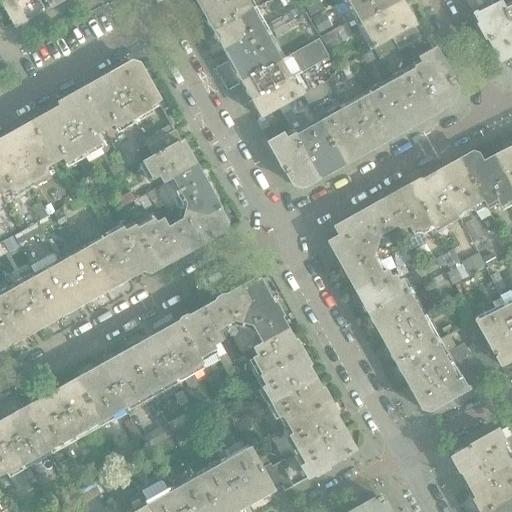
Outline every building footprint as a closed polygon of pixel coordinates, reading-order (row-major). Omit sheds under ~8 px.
[(26,22),(15,3),(20,0),(1,0),(0,1),(0,2),(14,28),(26,22)] [(37,0),(44,12),(65,0),(37,0)] [(250,11),(243,0),(193,0),(205,20),(205,24),(208,29),(211,31),(212,32),(250,11)] [(323,10),(317,0),(300,0),(310,17),(323,10)] [(406,16),(400,5),(397,0),(342,0),(359,31),(371,50),(391,39),(412,27),(411,25),(412,22),(409,16),(406,16)] [(511,8),(503,13),(499,4),(503,1),(502,0),(463,0),(496,58),(503,60),(511,55),(511,8)] [(303,14),(299,6),(289,12),(293,19),(303,14)] [(277,60),(250,11),(212,32),(212,33),(212,37),(215,42),(218,44),(234,72),(234,76),(237,81),(240,82),(241,84),(278,62),(277,60)] [(272,32),(284,25),(281,18),(268,25),(272,32)] [(336,37),(349,29),(345,24),(332,32),(336,37)] [(277,37),(288,31),(284,26),(274,32),(277,37)] [(410,42),(418,38),(412,27),(391,39),(399,51),(411,44),(410,42)] [(340,44),(353,36),(349,29),(336,37),(340,44)] [(429,44),(425,37),(423,36),(421,36),(418,38),(410,42),(411,44),(416,51),(429,44)] [(401,55),(399,51),(391,39),(371,50),(376,59),(377,59),(381,66),(386,63),(401,55)] [(376,59),(371,50),(361,56),(366,65),(376,59)] [(452,85),(434,53),(423,58),(425,61),(413,68),(414,70),(438,112),(442,109),(442,108),(449,104),(449,103),(452,101),(454,93),(452,90),(453,89),(451,86),(452,85)] [(250,100),(299,73),(289,56),(278,62),(241,84),(250,100)] [(158,105),(137,67),(130,65),(81,92),(104,133),(112,128),(114,132),(150,112),(149,110),(158,105)] [(438,112),(414,70),(366,97),(389,139),(438,112)] [(309,92),(308,89),(299,73),(250,100),(260,118),(272,112),(283,106),(309,92)] [(389,139),(366,97),(342,111),(338,105),(344,102),(338,90),(326,97),(336,114),(318,124),(342,166),(389,139)] [(82,156),(100,146),(95,138),(104,133),(81,92),(58,105),(61,110),(43,120),(39,120),(30,125),(52,166),(61,162),(64,167),(79,158),(83,173),(93,191),(100,187),(93,175),(100,170),(94,160),(87,163),(82,156)] [(342,166),(318,124),(294,138),(293,135),(283,118),(260,131),(262,135),(286,177),(287,177),(290,184),(291,183),(293,187),(300,188),(303,187),(342,166)] [(52,166),(30,125),(21,131),(19,134),(9,140),(0,144),(0,196),(8,192),(11,197),(48,176),(45,171),(52,166)] [(160,154),(179,143),(174,132),(154,143),(160,154)] [(218,212),(195,170),(179,143),(160,154),(152,158),(140,164),(151,183),(158,179),(162,186),(171,182),(184,207),(182,214),(200,219),(201,222),(218,213),(218,212)] [(160,154),(154,143),(146,147),(152,158),(160,154)] [(511,147),(509,149),(507,152),(480,167),(475,157),(470,156),(461,161),(483,202),(485,207),(495,202),(497,208),(511,200),(511,209),(510,211),(511,215),(511,147)] [(483,202),(461,161),(459,163),(455,162),(450,165),(448,168),(435,176),(421,184),(417,183),(411,187),(431,227),(432,230),(483,202)] [(431,227),(411,187),(334,230),(339,238),(374,248),(377,238),(396,227),(405,244),(420,235),(419,233),(431,227)] [(157,200),(152,191),(146,195),(151,203),(157,200)] [(134,202),(129,193),(117,200),(122,209),(134,202)] [(151,207),(144,196),(137,200),(144,212),(151,207)] [(47,217),(40,205),(32,209),(39,222),(47,217)] [(104,216),(98,205),(90,210),(96,221),(104,216)] [(211,238),(223,232),(225,225),(218,213),(201,222),(200,219),(182,214),(181,222),(167,229),(162,221),(154,225),(152,222),(136,231),(135,231),(156,270),(212,239),(211,238)] [(483,238),(473,220),(463,225),(473,244),(483,238)] [(156,270),(135,231),(136,231),(134,227),(124,233),(121,229),(82,251),(105,292),(106,291),(110,291),(114,289),(116,286),(143,271),(144,273),(148,274),(156,270)] [(17,247),(12,238),(2,244),(7,253),(17,247)] [(379,275),(370,260),(374,248),(339,238),(328,245),(368,316),(406,294),(402,288),(400,284),(396,286),(391,278),(388,280),(384,273),(379,275)] [(105,292),(82,251),(77,241),(59,251),(65,261),(35,278),(42,289),(57,318),(58,318),(62,318),(66,316),(68,313),(95,297),(98,298),(103,295),(104,292),(105,292)] [(60,255),(54,244),(48,247),(54,258),(60,255)] [(54,258),(48,247),(44,250),(51,261),(54,258)] [(454,268),(447,253),(427,264),(450,270),(454,268)] [(492,254),(482,259),(487,268),(496,263),(492,254)] [(479,257),(461,266),(468,279),(474,276),(485,270),(479,257)] [(420,268),(415,260),(405,265),(409,274),(420,268)] [(455,269),(445,274),(452,288),(455,286),(462,282),(455,269)] [(504,289),(495,273),(487,277),(493,287),(496,293),(504,289)] [(461,296),(480,285),(474,276),(468,279),(462,282),(455,286),(461,296)] [(57,319),(57,318),(42,289),(35,278),(11,292),(0,297),(0,329),(9,346),(10,345),(14,345),(18,343),(20,339),(47,324),(51,324),(55,322),(57,319)] [(299,356),(284,329),(257,282),(256,282),(256,281),(254,282),(253,282),(243,288),(249,299),(242,326),(251,329),(260,345),(251,350),(255,358),(251,361),(260,378),(258,379),(258,380),(299,356)] [(220,344),(215,334),(232,324),(242,326),(249,299),(243,288),(224,298),(216,301),(214,304),(188,319),(184,318),(180,321),(178,324),(177,325),(198,361),(214,352),(227,377),(228,376),(231,364),(220,344)] [(433,343),(406,294),(368,316),(395,365),(433,343)] [(473,320),(460,297),(460,296),(451,301),(464,324),(473,320)] [(511,305),(505,309),(478,322),(489,343),(488,344),(500,366),(511,360),(511,357),(511,358),(511,357),(511,305)] [(198,361),(177,325),(176,326),(172,325),(167,328),(165,332),(138,347),(134,347),(129,350),(127,353),(126,353),(150,397),(202,368),(198,361)] [(7,349),(9,346),(0,329),(0,351),(3,351),(7,349)] [(492,375),(490,372),(477,350),(446,367),(433,343),(395,365),(421,410),(427,412),(492,375)] [(500,366),(488,344),(477,350),(490,372),(500,366)] [(150,397),(126,353),(125,354),(121,354),(116,357),(114,360),(87,375),(83,375),(78,378),(76,382),(74,382),(99,425),(150,397)] [(326,404),(313,380),(299,356),(258,380),(263,388),(260,390),(277,421),(281,419),(285,427),(326,404)] [(241,389),(236,381),(225,387),(230,395),(241,389)] [(99,425),(74,382),(73,383),(69,383),(65,385),(63,389),(35,404),(31,404),(27,407),(24,410),(23,411),(47,454),(99,425)] [(194,400),(184,382),(177,385),(181,392),(187,403),(194,400)] [(187,403),(181,392),(173,396),(180,408),(187,403)] [(353,452),(340,429),(326,404),(285,427),(290,436),(287,438),(303,467),(300,468),(306,479),(350,455),(349,454),(353,452)] [(26,466),(47,454),(23,411),(22,412),(18,412),(13,414),(11,418),(0,423),(0,491),(2,495),(14,488),(5,473),(6,473),(8,476),(21,469),(31,486),(36,483),(26,466)] [(245,419),(241,411),(229,418),(233,425),(245,419)] [(142,428),(136,417),(129,420),(135,431),(142,428)] [(252,428),(247,419),(235,426),(240,435),(252,428)] [(138,436),(135,431),(129,420),(123,424),(131,440),(138,436)] [(485,511),(511,496),(511,469),(501,449),(504,447),(496,433),(449,459),(457,475),(460,474),(467,487),(475,501),(473,503),(477,511),(485,511)] [(185,440),(181,434),(173,438),(177,445),(185,440)] [(80,458),(74,448),(67,452),(73,461),(80,458)] [(271,492),(260,471),(254,460),(247,449),(195,478),(214,511),(235,511),(242,509),(258,499),(262,499),(267,497),(269,493),(271,492)] [(269,465),(263,454),(254,460),(260,471),(268,466),(270,468),(272,467),(270,464),(269,465)] [(292,487),(283,472),(288,469),(284,460),(272,467),(270,468),(280,487),(283,493),(292,487)] [(280,487),(270,468),(268,466),(260,471),(271,492),(280,487)] [(172,485),(167,476),(161,478),(167,488),(172,485)] [(214,511),(195,478),(144,506),(147,511),(214,511)] [(511,511),(511,496),(485,511),(511,511)] [(386,511),(379,498),(354,511),(386,511)]
